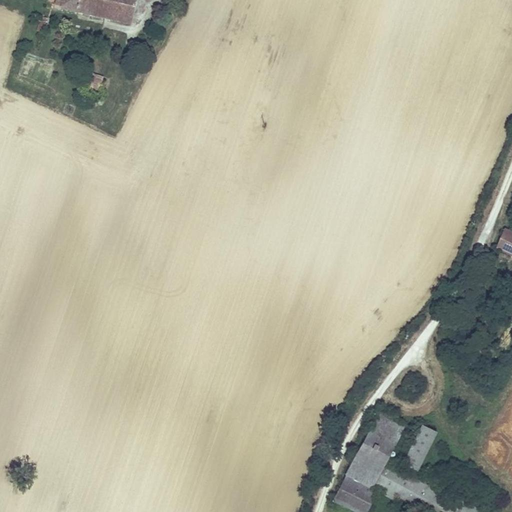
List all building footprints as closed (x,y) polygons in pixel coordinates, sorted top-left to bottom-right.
[(104,0),(55,0),(55,4),(102,14),(104,0)] [(104,0),(102,14),(131,22),(136,0),(104,0)] [(39,34),(43,17),(35,15),(31,31),(39,34)] [(93,87),(100,89),(103,78),(97,76),(93,87)] [(388,511),(403,484),(420,451),(395,438),(355,511),(388,511)] [(438,452),(419,488),(436,496),(454,461),(438,452)] [(457,511),(403,484),(388,511),(457,511)]
